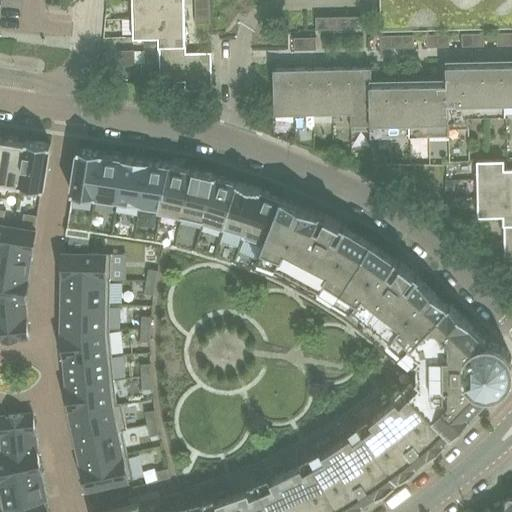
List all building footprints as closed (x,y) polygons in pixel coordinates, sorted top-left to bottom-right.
[(132,0),(133,0),(142,0),(159,0),(159,9),(185,8),(184,0),(132,0)] [(185,27),(185,8),(159,9),(159,0),(142,0),(133,0),(133,18),(159,18),(160,27),(185,27)] [(511,0),(379,0),(380,10),(380,32),(511,29),(511,0)] [(210,23),(210,8),(195,8),(195,23),(210,23)] [(360,29),(360,16),(316,17),(316,30),(360,29)] [(185,43),(185,27),(160,27),(159,18),(133,18),(133,37),(159,37),(159,45),(186,44),(186,43),(185,43)] [(511,44),(511,32),(497,33),(498,45),(511,44)] [(449,46),(449,33),(427,34),(427,47),(449,46)] [(484,45),(484,33),(462,33),(462,46),(484,45)] [(414,47),(414,35),(380,36),(380,48),(414,47)] [(316,49),(316,37),(294,37),(294,50),(316,49)] [(186,52),(186,44),(159,45),(159,46),(160,63),(185,63),(185,72),(212,71),(211,52),(186,52)] [(135,64),(135,49),(119,50),(120,65),(126,64),(135,64)] [(212,90),(212,71),(185,72),(185,63),(160,63),(160,82),(185,82),(185,91),(212,90)] [(370,130),(371,136),(450,134),(450,128),(469,128),(469,116),(511,115),(511,63),(446,65),(446,76),(446,83),(372,85),(372,77),(371,67),(273,69),(274,114),(351,112),(352,130),(370,130)] [(19,190),(26,142),(25,142),(5,139),(0,171),(0,186),(18,189),(18,190),(19,190)] [(44,189),(50,144),(26,140),(25,142),(26,142),(19,190),(40,193),(42,193),(43,188),(44,189)] [(96,196),(102,154),(103,152),(78,148),(71,193),(73,193),(68,226),(67,226),(66,234),(67,234),(89,238),(90,232),(96,196)] [(117,200),(124,157),(123,157),(122,157),(102,154),(96,196),(90,232),(112,235),(117,200)] [(133,239),(139,203),(146,160),(124,157),(117,200),(112,235),(133,239)] [(511,168),(505,168),(504,159),(477,160),(478,179),(504,179),(504,187),(511,187),(511,168)] [(154,242),(161,206),(169,165),(148,161),(146,160),(139,203),(133,239),(154,242)] [(175,247),(183,212),(192,170),(191,169),(191,170),(169,165),(161,206),(154,242),(175,247)] [(195,252),(205,217),(205,216),(215,177),(216,175),(192,170),(183,212),(175,247),(195,252)] [(223,228),(238,182),(237,181),(236,182),(216,175),(215,177),(205,216),(205,217),(195,252),(214,258),(223,228)] [(511,205),(511,187),(504,187),(504,179),(478,179),(478,197),(504,197),(505,205),(511,205)] [(243,234),(259,189),(238,182),(223,228),(214,258),(233,264),(242,238),(243,234)] [(257,259),(262,246),(268,231),(280,202),(281,198),(261,190),(261,189),(259,189),(243,234),(242,238),(233,264),(253,271),(254,271),(254,270),(258,259),(257,259)] [(511,205),(505,205),(504,197),(478,197),(478,216),(503,216),(503,223),(511,223),(511,205)] [(319,214),(283,198),(281,198),(280,202),(268,231),(262,246),(257,259),(258,259),(254,270),(254,271),(273,279),(292,288),(309,298),(328,309),(370,243),(346,228),(347,226),(320,212),(319,214)] [(36,225),(37,215),(24,213),(22,223),(36,225)] [(511,223),(503,223),(503,224),(504,224),(505,241),(511,241),(511,223)] [(0,248),(31,253),(36,230),(35,230),(0,224),(0,248)] [(396,258),(394,259),(370,243),(328,309),(346,322),(362,334),(378,347),(393,361),(448,305),(418,278),(420,276),(396,258)] [(0,271),(28,276),(31,253),(0,248),(0,271)] [(111,278),(111,253),(64,252),(63,252),(63,277),(110,278),(111,278)] [(156,282),(158,270),(148,268),(146,281),(156,282)] [(0,295),(25,299),(28,276),(0,271),(0,295)] [(110,304),(110,278),(63,277),(63,304),(110,304)] [(154,295),(156,282),(146,281),(144,293),(154,295)] [(28,337),(25,299),(0,295),(0,339),(4,339),(4,340),(17,339),(17,338),(28,337)] [(109,329),(110,304),(63,304),(62,333),(109,329)] [(448,305),(393,361),(394,362),(394,378),(451,435),(474,412),(472,410),(487,396),(487,395),(490,394),(491,394),(494,394),(498,392),(501,391),(504,389),(506,387),(509,384),(511,380),(511,377),(511,358),(510,355),(508,352),(506,350),(503,348),(501,346),(497,344),(494,343),(490,342),(489,342),(486,342),(486,341),(471,327),(473,325),(450,304),(448,305)] [(151,329),(151,316),(141,316),(141,328),(151,329)] [(150,341),(151,329),(141,328),(140,341),(150,341)] [(112,353),(109,329),(62,333),(64,357),(112,353)] [(114,381),(112,353),(64,357),(67,385),(114,381)] [(151,376),(150,363),(141,364),(141,376),(151,376)] [(152,388),(151,376),(141,376),(142,389),(152,388)] [(451,435),(394,378),(373,397),(351,414),(398,479),(401,477),(419,463),(430,454),(447,440),(451,435)] [(116,403),(114,381),(67,385),(67,386),(69,410),(70,410),(116,403)] [(127,429),(121,403),(116,403),(70,410),(76,440),(122,430),(127,429)] [(157,422),(154,410),(145,411),(147,424),(157,422)] [(37,451),(33,413),(22,414),(9,415),(0,416),(0,460),(2,460),(37,452),(37,451)] [(351,414),(328,430),(304,444),(342,511),(347,511),(364,503),(378,493),(398,479),(351,414)] [(159,435),(157,422),(147,424),(149,436),(159,435)] [(128,455),(122,430),(76,440),(81,465),(128,455)] [(342,511),(304,444),(279,457),(254,468),(271,511),(342,511)] [(42,472),(37,452),(2,460),(0,460),(0,483),(42,474),(41,472),(42,472)] [(133,479),(128,455),(81,465),(86,489),(88,489),(133,479)] [(171,477),(168,467),(155,471),(158,480),(171,477)] [(271,511),(254,468),(227,478),(201,487),(207,511),(271,511)] [(47,498),(42,474),(0,483),(0,504),(1,508),(45,498),(47,498)] [(207,511),(201,487),(139,502),(101,511),(207,511)] [(511,511),(511,496),(509,496),(488,511),(511,511)]
